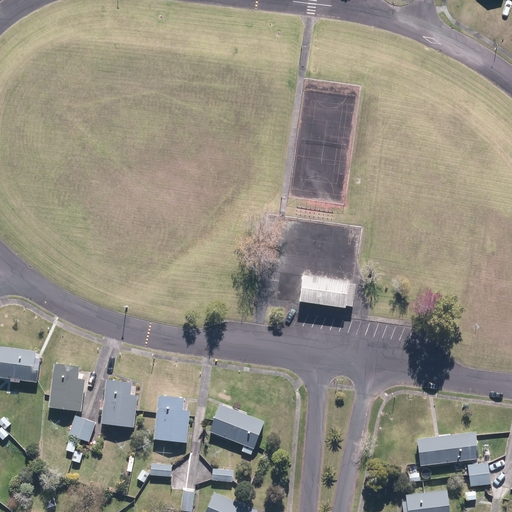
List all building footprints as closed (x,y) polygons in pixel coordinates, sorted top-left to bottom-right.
[(355,307),(358,285),(352,284),(353,282),(307,276),(303,301),(349,308),(349,306),(355,307)] [(0,376),(39,383),(42,358),(38,358),(39,352),(0,346),(0,376)] [(83,367),(57,363),(51,407),(83,412),(88,380),(82,379),(83,367)] [(136,383),(110,380),(104,423),(136,428),(140,396),(135,395),(136,383)] [(156,439),(189,443),(192,411),(187,410),(188,398),(161,395),(156,439)] [(268,421),(224,404),(213,432),(257,449),(268,421)] [(81,438),(88,419),(78,415),(71,434),(81,438)] [(12,424),(6,417),(0,422),(7,429),(12,424)] [(88,419),(81,438),(90,442),(98,422),(88,419)] [(3,427),(0,430),(0,435),(5,440),(10,434),(3,427)] [(424,464),(482,457),(480,435),(479,430),(420,438),(424,464)] [(68,450),(75,452),(78,443),(71,440),(68,450)] [(254,456),(257,449),(246,445),(244,451),(254,456)] [(74,461),(81,463),(84,453),(77,451),(74,461)] [(470,465),(471,475),(492,473),(490,462),(470,465)] [(153,475),(173,476),(174,465),(154,463),(153,475)] [(235,470),(215,469),(214,480),(234,482),(235,470)] [(151,475),(144,470),(139,478),(146,483),(151,475)] [(257,474),(245,470),(242,480),(253,484),(257,474)] [(410,474),(411,482),(421,481),(421,473),(410,474)] [(492,473),(471,475),(472,486),(493,483),(492,473)] [(197,492),(186,490),(183,510),(194,511),(197,492)] [(405,502),(405,511),(451,511),(449,490),(409,495),(409,501),(405,502)] [(477,491),(467,493),(468,500),(478,499),(477,491)] [(217,492),(208,511),(259,511),(260,510),(217,492)]
